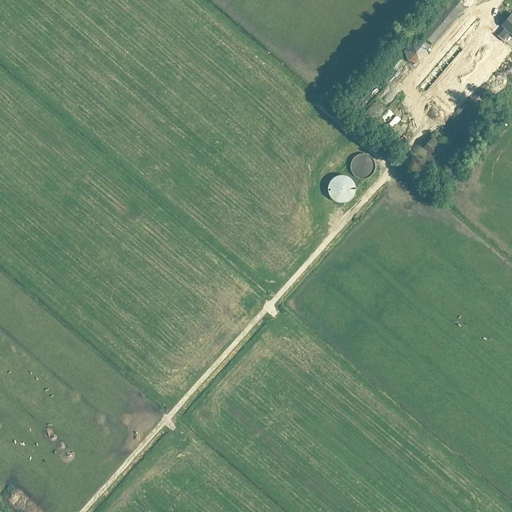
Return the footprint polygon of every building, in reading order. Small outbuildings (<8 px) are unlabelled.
[(465,7),(456,0),(449,0),(420,34),(433,44),(465,7)] [(504,28),(497,36),(503,40),(509,32),(511,34),(511,14),(511,13),(501,25),(504,28)] [(503,40),(497,36),(475,17),(417,84),(451,114),(510,46),(503,40)] [(403,50),(407,62),(419,64),(427,55),(423,43),(412,41),(403,50)] [(387,74),(400,59),(393,53),(380,68),(387,74)] [(397,119),(412,103),(404,95),(389,112),(397,119)] [(434,134),(418,152),(442,174),(458,156),(434,134)] [(357,177),(360,178),(362,179),(364,178),(367,177),(369,176),(371,175),(372,173),(374,171),(374,169),(374,167),(374,165),(374,163),(373,160),(371,157),(368,155),(364,154),(361,154),(358,154),(356,155),(354,157),(352,159),(350,162),(350,165),(350,168),(350,170),(352,173),(353,174),(355,176),(357,177)] [(350,201),(353,197),(353,196),(354,192),(354,187),(352,183),(349,180),(345,178),(341,177),(336,177),(332,180),(329,183),(328,184),(327,188),(327,192),(328,196),(331,200),(334,203),(338,204),(342,204),(346,203),(350,201)]
